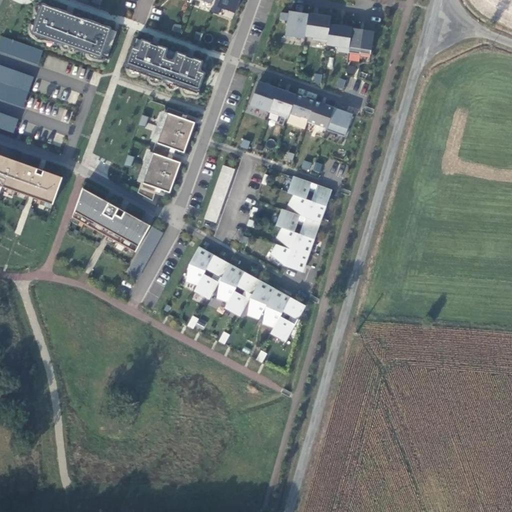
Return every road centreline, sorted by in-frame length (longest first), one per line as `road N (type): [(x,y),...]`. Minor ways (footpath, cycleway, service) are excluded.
road 1 (unclassified): [(434,12),(289,511)]
road 2 (residential): [(83,170),(144,0)]
road 3 (residential): [(281,390),(129,310)]
road 4 (residential): [(309,297),(175,223)]
road 5 (residential): [(340,190),(204,142)]
road 6 (residential): [(233,61),(365,109)]
